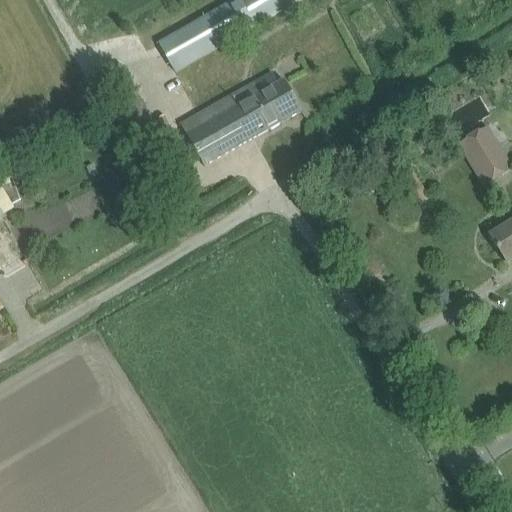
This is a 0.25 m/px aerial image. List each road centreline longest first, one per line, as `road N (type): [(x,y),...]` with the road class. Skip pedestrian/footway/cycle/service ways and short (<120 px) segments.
road 1 (unclassified): [(0,355),(281,197),(478,511)]
road 2 (track): [(511,49),(281,197)]
